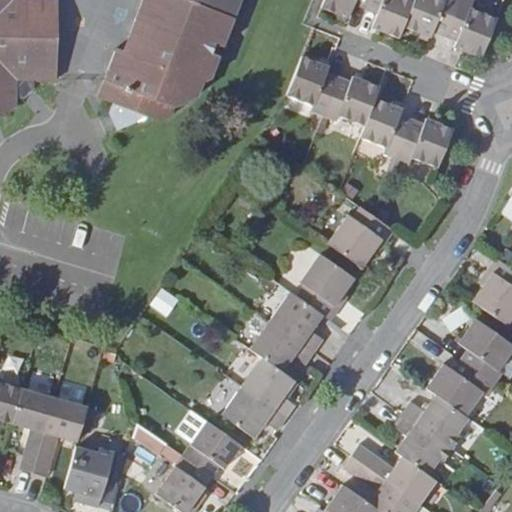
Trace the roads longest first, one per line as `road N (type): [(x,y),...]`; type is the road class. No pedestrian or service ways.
road 1 (residential): [(511,118),(469,226),(270,511)]
road 2 (residential): [(349,40),(511,112)]
